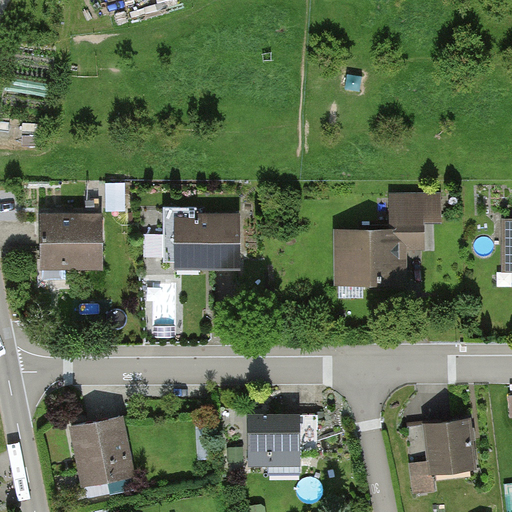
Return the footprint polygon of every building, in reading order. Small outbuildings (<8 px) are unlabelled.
[(392,198),(393,232),(337,233),(338,288),(412,287),(411,256),(428,256),(428,227),(445,227),(445,197),(392,198)] [(105,218),(46,219),(47,275),(106,274),(105,218)] [(244,219),(178,220),(179,275),(245,273),(244,219)] [(303,416),(251,417),(252,470),(304,469),(303,416)] [(129,418),(73,428),(85,490),(140,480),(129,418)] [(474,421),(425,426),(431,479),(480,473),(474,421)]
